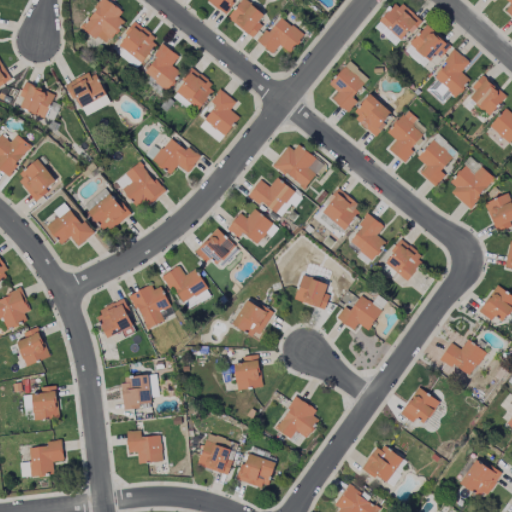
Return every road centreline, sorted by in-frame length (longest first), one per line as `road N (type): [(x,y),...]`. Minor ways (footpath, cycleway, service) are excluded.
road 1 (residential): [(474,259),(290,511),(185,497),(21,511)]
road 2 (residential): [(368,0),(190,215),(124,262),(60,292)]
road 3 (residential): [(474,259),(154,0)]
road 4 (residential): [(0,214),(49,270),(72,316),(89,384),(103,511)]
